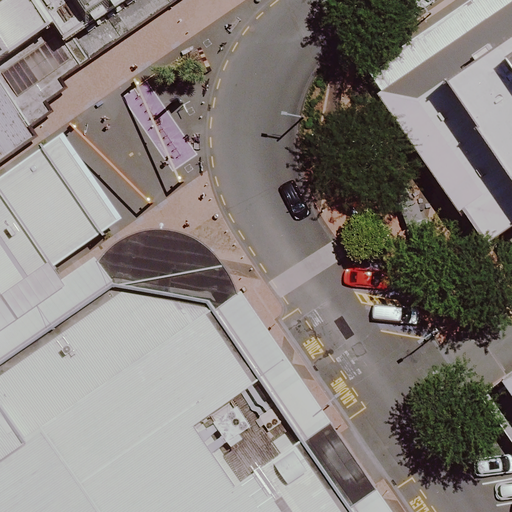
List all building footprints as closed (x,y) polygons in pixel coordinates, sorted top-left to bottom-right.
[(0,0),(0,163),(41,136),(35,127),(57,113),(50,103),(72,88),(66,80),(90,63),(74,40),(46,0),(0,0)] [(46,0),(74,40),(133,0),(46,0)] [(511,1),(370,100),(486,265),(511,247),(511,1)] [(70,134),(0,182),(0,308),(129,221),(70,134)] [(359,511),(216,303),(120,286),(0,367),(0,511),(359,511)] [(511,407),(511,370),(495,383),(511,407)]
